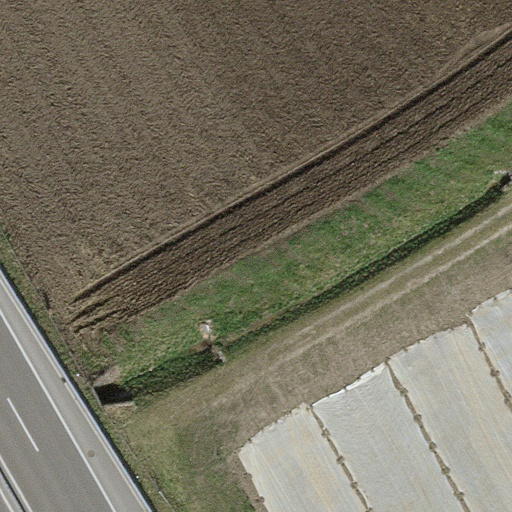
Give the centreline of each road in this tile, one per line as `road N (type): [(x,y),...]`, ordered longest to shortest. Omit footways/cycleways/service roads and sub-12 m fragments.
road 1 (track): [(511,213),(152,423)]
road 2 (motorway): [(77,511),(0,377)]
